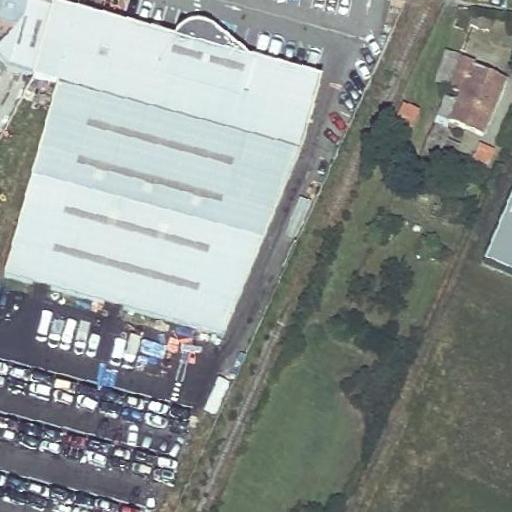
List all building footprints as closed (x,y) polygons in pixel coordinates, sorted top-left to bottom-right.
[(0,0),(0,46),(20,25),(26,0),(0,0)] [(31,76),(51,4),(34,0),(26,0),(20,25),(7,69),(31,76)] [(31,76),(54,83),(1,277),(221,337),(299,150),(319,77),(210,48),(161,35),(51,4),(31,76)] [(161,35),(210,48),(215,26),(166,13),(161,35)] [(434,118),(447,123),(479,136),(504,79),(472,66),(474,63),(459,57),(457,63),(447,86),(459,91),(455,101),(443,96),(434,118)] [(446,58),(437,81),(447,86),(457,63),(446,58)] [(445,131),(447,123),(434,118),(431,125),(445,131)] [(449,133),(447,132),(445,131),(431,125),(414,165),(433,173),(449,133)] [(481,174),(495,144),(478,138),(467,168),(481,174)] [(511,195),(483,264),(511,275),(511,195)]
